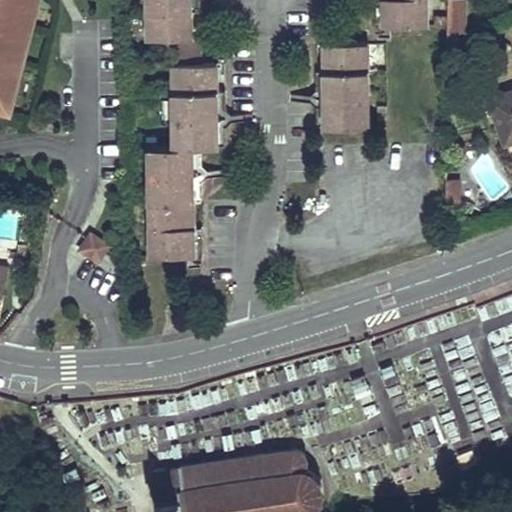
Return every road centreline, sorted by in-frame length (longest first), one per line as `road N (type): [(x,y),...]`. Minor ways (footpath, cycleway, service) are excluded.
road 1 (residential): [(271,0),(272,135),(253,237),(253,336)]
road 2 (tertiary): [(253,336),(511,250)]
road 3 (tertiary): [(0,359),(116,364),(253,336)]
